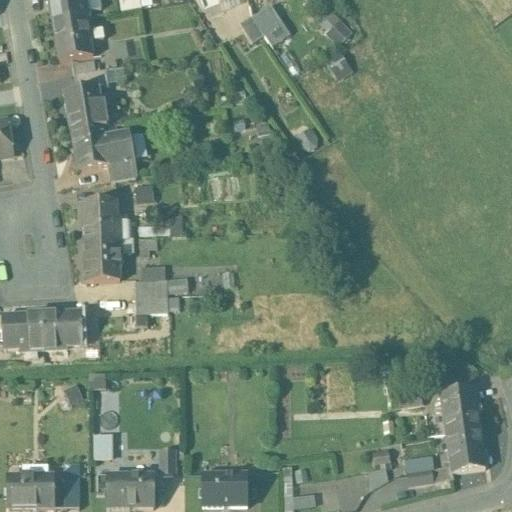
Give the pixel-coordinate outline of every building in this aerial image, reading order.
[(48,0),(53,27),(88,21),(89,21),(88,16),(86,2),(85,0),(48,0)] [(99,0),(86,2),(88,16),(101,14),(99,0)] [(290,39),(270,9),(252,21),(264,40),(272,51),(290,39)] [(336,13),(320,26),(338,50),(355,37),(336,13)] [(88,21),(53,27),(59,66),(92,60),(90,45),(92,45),(88,21)] [(264,40),(252,21),(240,29),(252,48),(264,40)] [(337,55),(307,75),(321,96),(352,75),(337,55)] [(109,62),(93,65),(95,75),(105,74),(111,72),(109,62)] [(93,65),(72,68),(74,79),(95,76),(95,75),(93,65)] [(95,76),(74,79),(76,94),(98,91),(98,92),(108,91),(105,74),(95,75),(95,76)] [(76,94),(64,97),(71,136),(107,130),(103,107),(100,107),(98,92),(98,91),(76,94)] [(7,125),(0,125),(0,162),(12,160),(7,125)] [(107,130),(71,136),(78,176),(108,171),(135,166),(130,139),(109,142),(107,130)] [(135,166),(108,171),(111,186),(137,182),(135,166)] [(116,206),(83,207),(84,246),(120,245),(119,221),(117,221),(116,206)] [(187,242),(175,243),(176,269),(188,269),(187,242)] [(120,245),(84,246),(86,286),(119,284),(119,270),(122,269),(120,245)] [(167,285),(134,287),(135,303),(167,301),(167,285)] [(167,301),(135,303),(136,319),(168,318),(167,301)] [(81,317),(42,319),(43,355),(68,354),(68,351),(83,350),(81,317)] [(42,319),(2,321),(4,354),(19,354),(19,356),(43,355),(42,319)] [(474,395),(441,400),(446,439),(479,434),(474,395)] [(420,397),(390,401),(392,414),(422,410),(420,397)] [(479,434),(446,439),(452,478),(485,473),(479,434)] [(175,456),(160,456),(160,480),(174,480),(175,456)] [(373,489),(390,485),(386,471),(369,476),(373,489)] [(431,475),(406,478),(408,491),(433,488),(431,475)] [(247,479),(203,480),(203,511),(247,511),(247,479)] [(52,511),(53,480),(9,481),(8,511),(52,511)] [(78,511),(79,480),(64,480),(64,511),(78,511)] [(152,511),(153,480),(108,480),(108,511),(152,511)]
